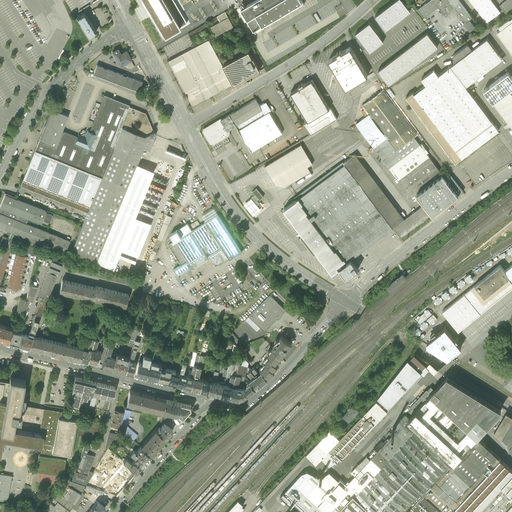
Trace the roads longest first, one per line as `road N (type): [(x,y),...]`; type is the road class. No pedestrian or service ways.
road 1 (tertiary): [(184,126),(252,234),(346,302)]
road 2 (unclassified): [(184,126),(317,46),(372,0)]
road 3 (residential): [(0,348),(206,405)]
road 4 (tertiary): [(346,302),(511,170)]
road 5 (residential): [(130,24),(48,92),(0,172)]
road 6 (tertiary): [(346,302),(511,405)]
road 7 (residential): [(206,405),(249,402),(346,302)]
road 8 (residential): [(113,511),(206,405)]
